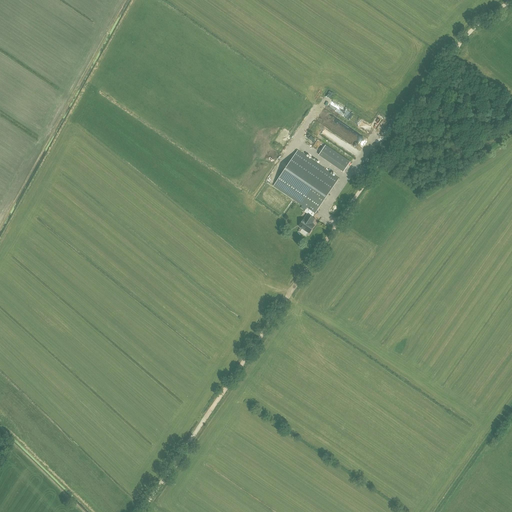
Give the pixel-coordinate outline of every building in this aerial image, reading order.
[(316,126),(321,134),(324,131),(319,124),(316,126)] [(306,140),(309,143),(315,137),(313,135),(309,139),(308,138),(306,140)] [(351,159),(326,145),(324,148),(317,144),(313,151),(346,169),(351,159)] [(351,157),(355,154),(346,145),(343,148),(351,157)] [(274,185),(315,213),(339,179),(297,151),(274,185)] [(312,223),(315,219),(307,214),(304,218),(299,226),(309,233),(314,225),(312,223)]
